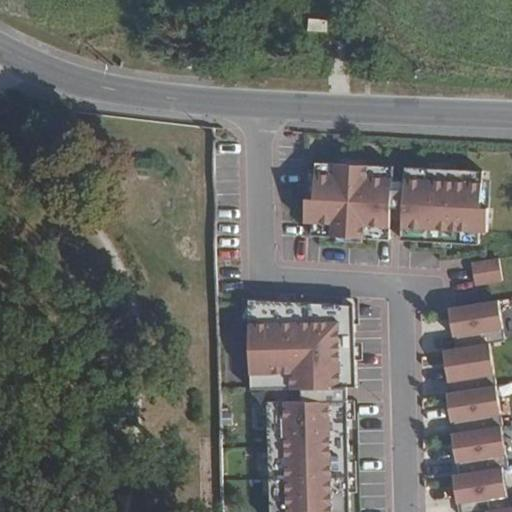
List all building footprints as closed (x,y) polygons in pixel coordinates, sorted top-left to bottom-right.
[(394,165),(317,163),(316,199),(308,199),(307,226),(315,227),(314,239),(391,241),(392,228),(404,228),(404,242),(480,244),(481,232),(488,232),(489,205),(482,205),(483,168),(406,166),(405,180),(394,179),(394,165)] [(473,285),(501,281),(497,257),(469,261),(473,285)] [(450,306),(453,319),(455,318),(460,346),(477,343),(495,340),(510,338),(504,297),(450,306)] [(356,309),(251,306),(253,396),(268,395),(270,511),(350,511),(347,393),(358,393),(356,309)] [(502,383),(495,340),(477,343),(460,346),(448,348),(450,357),(447,358),(453,391),(480,386),(502,383)] [(508,423),(502,383),(480,386),(453,391),(449,391),(451,402),(455,402),(459,431),(487,426),(508,423)] [(511,463),(511,447),(508,423),(487,426),(459,431),(452,432),(454,445),(456,445),(461,472),(492,467),(508,464),(511,463)] [(511,505),(511,486),(508,464),(492,467),(461,472),(456,473),(458,485),(460,485),(464,511),(472,511),(492,509),(511,505)]
